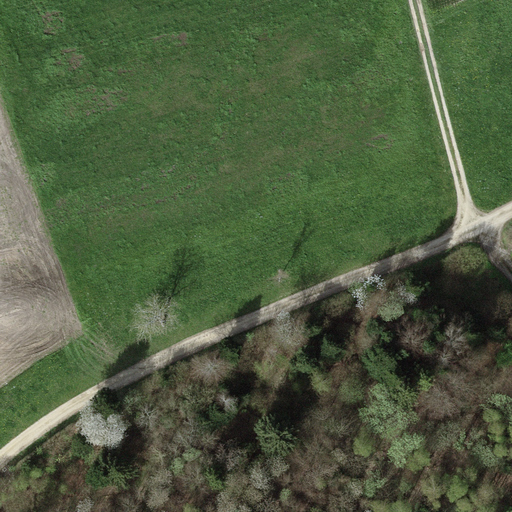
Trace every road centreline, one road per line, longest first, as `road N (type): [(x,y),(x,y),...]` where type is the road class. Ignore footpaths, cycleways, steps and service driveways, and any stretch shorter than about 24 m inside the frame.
road 1 (track): [(511,213),(478,235),(132,374),(0,463)]
road 2 (track): [(417,0),(478,235),(511,285)]
